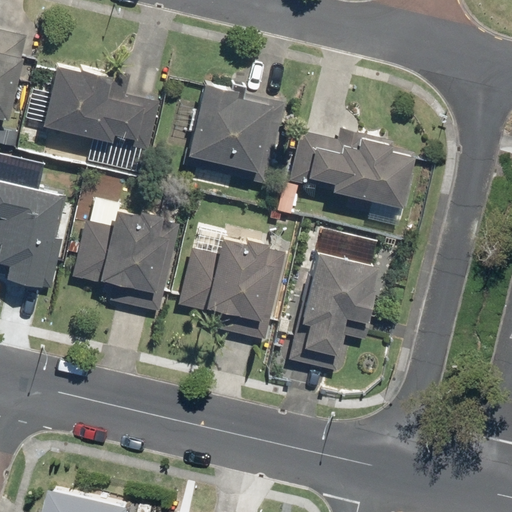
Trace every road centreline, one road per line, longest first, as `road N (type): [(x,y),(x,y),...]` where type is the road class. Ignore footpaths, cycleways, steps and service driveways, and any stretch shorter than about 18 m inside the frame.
road 1 (residential): [(402,471),(497,62)]
road 2 (tertiary): [(0,379),(370,463)]
road 3 (residential): [(239,0),(426,44)]
road 4 (residential): [(511,359),(481,490)]
